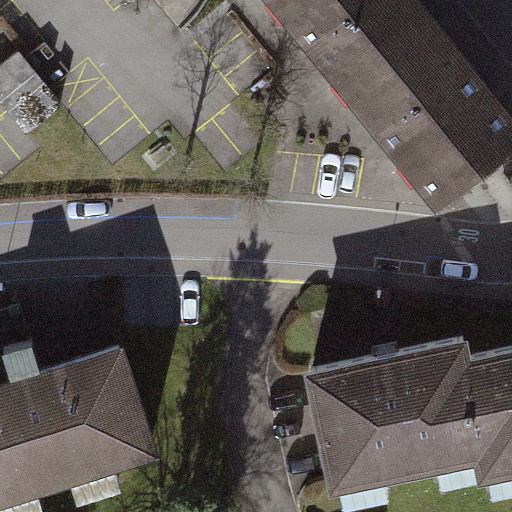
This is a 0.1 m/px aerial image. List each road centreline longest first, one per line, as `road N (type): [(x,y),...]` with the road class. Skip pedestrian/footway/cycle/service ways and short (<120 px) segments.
road 1 (residential): [(511,247),(178,234),(0,240)]
road 2 (unknown): [(83,0),(215,154)]
